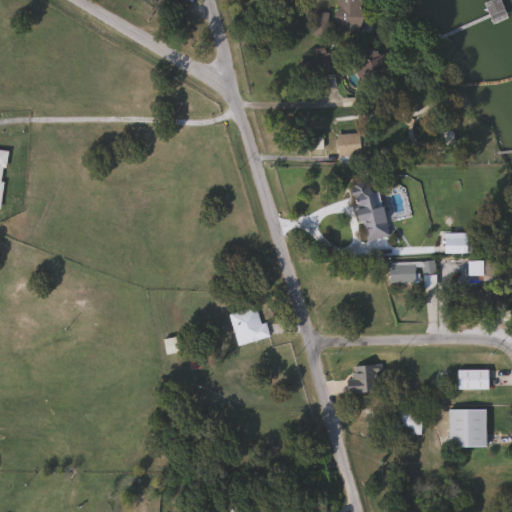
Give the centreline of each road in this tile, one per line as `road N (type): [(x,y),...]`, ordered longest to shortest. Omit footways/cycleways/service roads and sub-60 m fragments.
road 1 (residential): [(356,511),(270,196),(227,89),(79,0)]
road 2 (residential): [(311,344),(497,340),(511,350)]
